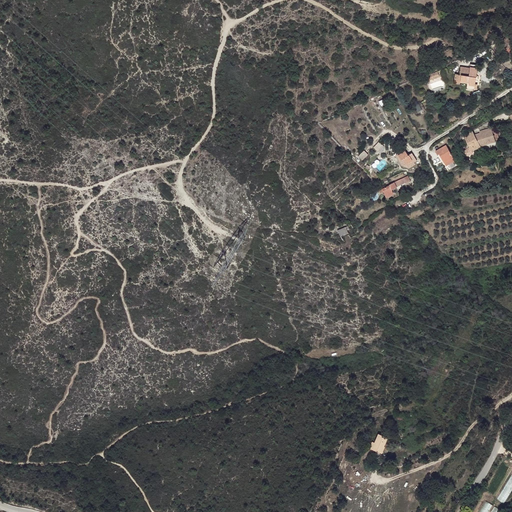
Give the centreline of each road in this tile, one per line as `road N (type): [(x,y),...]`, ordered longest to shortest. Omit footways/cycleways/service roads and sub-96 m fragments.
road 1 (track): [(111,179),(185,159),(214,117),(213,76),(228,27),(280,0)]
road 2 (track): [(308,0),(401,48),(439,36),(442,0)]
